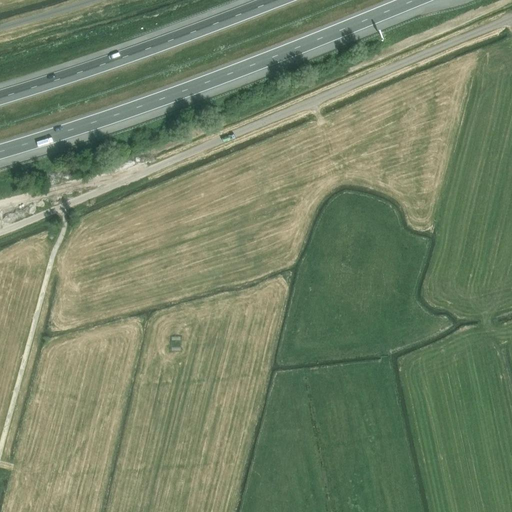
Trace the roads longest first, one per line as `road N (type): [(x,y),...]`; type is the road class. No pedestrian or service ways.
road 1 (unclassified): [(0,232),(73,201),(85,182),(142,171),(511,16)]
road 2 (motorway): [(0,151),(185,90),(414,0)]
road 3 (motorway): [(275,0),(0,97)]
